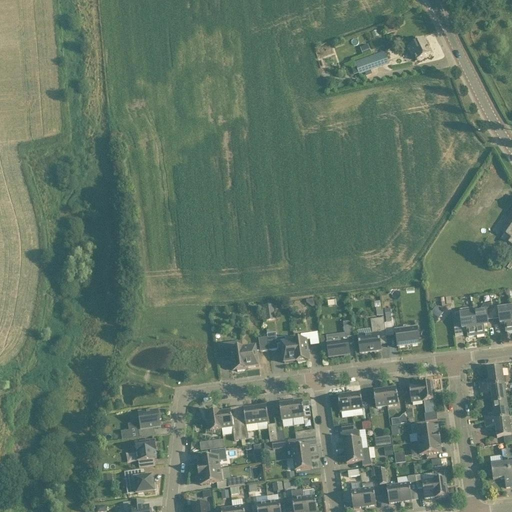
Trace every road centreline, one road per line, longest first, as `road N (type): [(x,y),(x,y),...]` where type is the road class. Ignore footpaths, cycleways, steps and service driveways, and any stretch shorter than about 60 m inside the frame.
road 1 (residential): [(317,377),(188,397),(170,511)]
road 2 (secondary): [(511,146),(433,0)]
road 3 (residential): [(473,511),(451,360)]
road 4 (residential): [(317,377),(336,511)]
road 5 (residential): [(451,360),(317,377)]
